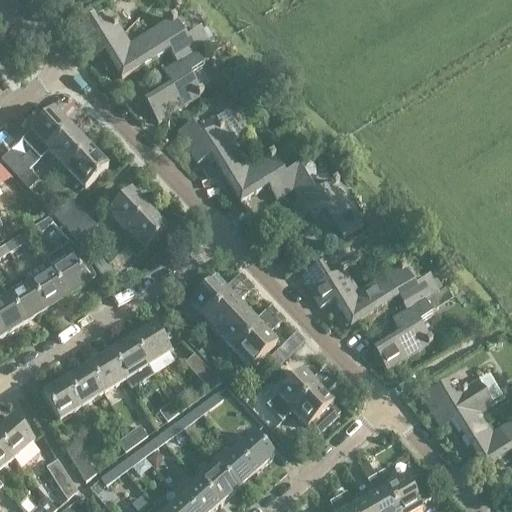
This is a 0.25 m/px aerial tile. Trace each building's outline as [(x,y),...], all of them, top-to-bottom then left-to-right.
[(73,35),(66,39),(74,51),(80,47),(92,65),(105,56),(123,84),(143,71),(130,49),(111,18),(97,27),(93,20),(72,33),(73,35)] [(130,49),(143,71),(171,54),(179,67),(196,57),(210,49),(201,33),(187,42),(175,22),(131,49),(130,49)] [(196,57),(179,67),(163,76),(172,90),(145,107),(158,128),(203,100),(191,80),(205,71),(196,57)] [(250,87),(256,88),(261,84),(257,79),(251,79),(246,82),(250,87)] [(49,156),(72,134),(54,115),(31,137),(49,156)] [(192,128),(177,138),(196,169),(209,161),(226,187),(249,174),(248,173),(232,146),(243,139),(228,115),(217,122),(221,129),(201,142),(192,128)] [(68,175),(90,153),(72,134),(49,156),(68,175)] [(90,153),(68,175),(86,194),(108,172),(90,153)] [(19,184),(29,175),(40,164),(32,155),(19,167),(10,157),(2,164),(1,165),(19,184)] [(249,174),(226,187),(239,208),(267,191),(275,205),(292,195),(292,194),(308,184),(299,170),(285,179),(272,158),(248,173),(249,174)] [(29,175),(19,184),(29,195),(38,186),(29,175)] [(316,197),(308,184),(292,194),(292,195),(311,225),(319,219),(320,222),(322,226),(324,229),(327,231),(331,232),(335,233),(342,244),(364,230),(336,185),(316,197)] [(108,218),(127,237),(150,215),(131,196),(108,218)] [(62,231),(80,214),(72,204),(53,222),(62,231)] [(80,214),(62,231),(70,240),(89,222),(80,214)] [(104,259),(93,266),(105,287),(117,280),(111,270),(127,254),(137,265),(168,235),(150,215),(127,237),(104,259)] [(89,222),(70,240),(79,249),(98,232),(89,222)] [(48,223),(35,232),(41,239),(53,228),(48,223)] [(17,225),(5,233),(10,241),(22,233),(17,225)] [(5,250),(10,258),(27,247),(22,239),(5,250)] [(71,247),(43,265),(44,267),(45,267),(51,276),(67,303),(89,290),(87,287),(95,281),(82,260),(71,247)] [(0,264),(10,258),(5,250),(0,253),(0,264)] [(67,303),(51,276),(45,267),(44,267),(24,280),(30,289),(46,316),(67,303)] [(358,298),(371,319),(398,303),(405,316),(424,304),(425,306),(438,298),(429,282),(415,290),(403,270),(358,298)] [(371,319),(358,298),(344,274),(324,286),(316,272),(300,282),(320,314),(334,305),(350,332),(371,319)] [(123,279),(116,284),(121,293),(129,288),(123,279)] [(204,325),(243,289),(237,282),(224,294),(215,284),(189,309),(204,325)] [(9,302),(25,329),(46,316),(30,289),(9,302)] [(243,289),(204,325),(220,342),(246,317),(238,308),(250,296),(243,289)] [(0,336),(4,342),(25,329),(9,302),(1,290),(0,291),(0,336)] [(424,304),(405,316),(392,324),(400,338),(373,355),(386,376),(431,348),(419,328),(433,319),(425,306),(424,304)] [(246,317),(220,342),(235,357),(273,321),(267,314),(255,326),(246,317)] [(273,321),(235,357),(251,374),(277,348),(269,340),(281,329),(273,321)] [(132,344),(149,371),(171,357),(154,330),(132,344)] [(296,334),(271,363),(281,372),(306,343),(296,334)] [(109,358),(126,385),(132,395),(155,380),(149,371),(132,344),(109,358)] [(104,399),(126,385),(109,358),(88,372),(104,399)] [(211,395),(222,387),(195,358),(185,367),(211,395)] [(277,401),(267,411),(282,427),(292,417),(330,381),(323,374),(312,385),(303,376),(297,369),(285,381),(292,387),(277,401)] [(104,399),(88,372),(66,385),(83,413),(104,399)] [(330,381),(292,417),(308,433),(311,431),(319,439),(338,421),(330,412),(334,409),(326,400),(338,388),(330,381)] [(83,413),(66,385),(43,400),(60,427),(83,413)] [(454,426),(471,453),(492,439),(480,419),(494,410),(479,386),(455,401),(447,388),(422,403),(441,435),(454,426)] [(198,412),(204,420),(224,405),(218,398),(198,412)] [(167,428),(179,419),(171,408),(159,417),(167,428)] [(204,420),(198,412),(179,426),(184,434),(204,420)] [(0,434),(0,447),(14,464),(33,447),(13,423),(0,434)] [(184,434),(179,426),(159,441),(165,448),(184,434)] [(511,426),(492,439),(471,453),(484,474),(511,457),(511,458),(511,426)] [(129,439),(136,450),(148,442),(140,431),(129,439)] [(126,458),(136,450),(129,439),(118,447),(126,458)] [(236,455),(256,478),(275,462),(254,439),(236,455)] [(165,448),(159,441),(140,455),(145,463),(165,448)] [(0,475),(14,464),(0,447),(0,475)] [(85,486),(97,479),(76,447),(65,454),(85,486)] [(145,463),(140,455),(120,469),(126,477),(145,463)] [(256,478),(236,455),(218,470),(238,494),(256,478)] [(68,505),(78,497),(57,466),(47,472),(68,505)] [(368,467),(360,471),(367,484),(375,479),(368,467)] [(126,477),(120,469),(100,484),(106,492),(126,477)] [(238,494),(218,470),(200,486),(220,510),(238,494)] [(376,480),(394,511),(419,511),(430,505),(417,483),(407,489),(404,484),(393,490),(385,475),(376,480)] [(368,511),(394,511),(376,480),(368,485),(377,500),(366,506),(368,511)] [(217,511),(220,510),(200,486),(181,502),(189,511),(217,511)] [(338,502),(343,511),(368,511),(366,506),(356,511),(347,497),(338,502)] [(39,508),(38,511),(54,511),(46,502),(39,508)] [(164,505),(157,511),(189,511),(181,502),(170,511),(164,505)] [(343,511),(338,502),(330,506),(333,511),(343,511)]
